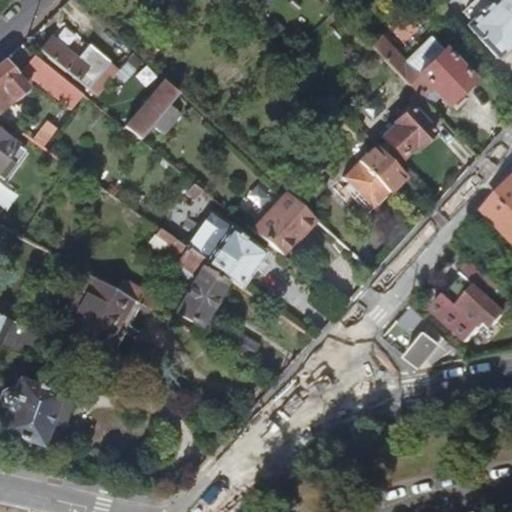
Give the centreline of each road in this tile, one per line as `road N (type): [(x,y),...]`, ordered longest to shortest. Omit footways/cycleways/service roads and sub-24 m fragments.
road 1 (tertiary): [(341,362),(361,327),(511,159)]
road 2 (tertiary): [(198,511),(317,402)]
road 3 (residential): [(358,393),(511,364)]
